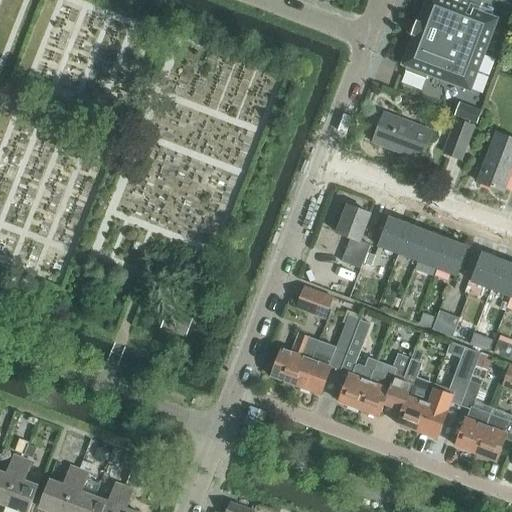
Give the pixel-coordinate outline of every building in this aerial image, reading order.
[(428,0),(404,63),(409,65),(408,69),(428,77),(429,73),(472,90),(500,18),(480,10),(483,0),(428,0)] [(511,5),(506,3),(502,12),(511,15),(511,5)] [(482,112),(460,104),(455,115),(478,123),(482,112)] [(385,113),(374,142),(422,161),(433,132),(385,113)] [(449,156),(461,161),(474,127),(462,122),(449,156)] [(511,172),(511,140),(497,134),(478,182),(504,193),(511,172)] [(371,245),(363,242),(373,215),(348,205),(338,233),(352,238),(343,262),(362,269),(369,252),(371,245)] [(379,246),(399,254),(410,225),(391,217),(379,246)] [(399,254),(418,261),(429,232),(410,225),(399,254)] [(418,261),(437,269),(448,240),(429,232),(418,261)] [(468,247),(448,240),(437,269),(457,276),(468,247)] [(472,282),(492,290),(503,260),(483,253),(472,282)] [(511,294),(511,263),(503,260),(492,290),(511,297),(511,294)] [(334,298),(305,287),(297,309),(326,319),(334,298)] [(432,328),(443,332),(450,313),(440,309),(432,328)] [(169,311),(164,326),(186,335),(192,320),(169,311)] [(424,313),(420,324),(430,328),(435,317),(424,313)] [(450,313),(443,332),(453,336),(460,317),(450,313)] [(301,388),(322,395),(332,368),(341,371),(354,337),(351,336),(357,321),(349,318),(338,348),(319,341),(301,388)] [(495,339),(479,332),(474,346),(490,352),(495,339)] [(282,348),(271,376),(301,388),(319,341),(301,333),(294,352),(282,348)] [(350,375),(340,402),(360,410),(378,361),(369,358),(365,367),(359,365),(358,360),(365,342),(354,337),(341,371),(350,375)] [(511,345),(498,340),(493,353),(509,359),(511,351),(511,345)] [(462,359),(450,390),(456,392),(451,403),(461,407),(464,401),(471,381),(481,353),(466,348),(462,359)] [(416,350),(412,360),(419,362),(421,363),(424,353),(416,350)] [(482,354),(476,367),(487,371),(492,358),(482,354)] [(360,410),(380,418),(386,403),(395,407),(405,379),(412,360),(401,355),(396,368),(379,362),(360,410)] [(419,362),(412,360),(405,379),(416,383),(418,378),(424,364),(421,363),(419,362)] [(405,379),(395,407),(404,410),(398,424),(418,432),(436,384),(418,378),(416,383),(405,379)] [(482,386),(471,381),(461,407),(472,411),(473,411),(474,408),(482,386)] [(450,390),(436,384),(418,432),(438,439),(451,403),(456,392),(450,390)] [(467,418),(456,447),(477,454),(492,415),(474,408),(473,411),(472,411),(469,419),(467,418)] [(477,454),(497,462),(508,434),(507,433),(511,423),(492,415),(477,454)] [(21,440),(16,452),(26,455),(29,446),(30,443),(21,440)] [(29,446),(26,455),(33,458),(37,448),(29,446)] [(127,454),(123,465),(132,468),(136,457),(127,454)] [(0,504),(7,507),(24,459),(14,456),(7,474),(0,471),(0,504)] [(33,462),(24,459),(7,507),(21,511),(31,511),(41,486),(26,480),(33,462)] [(85,462),(82,470),(91,473),(94,466),(85,462)] [(146,469),(134,464),(127,483),(139,488),(146,469)] [(41,509),(50,511),(66,511),(82,470),(72,466),(65,485),(52,480),(41,509)] [(66,511),(92,511),(97,498),(84,492),(91,473),(82,470),(66,511)] [(92,511),(117,511),(127,487),(117,483),(110,502),(97,498),(92,511)] [(136,490),(127,487),(117,511),(137,511),(129,509),(136,490)] [(254,511),(231,503),(227,511),(254,511)]
